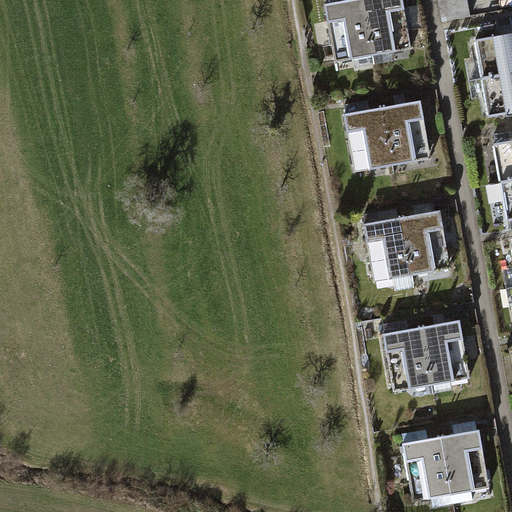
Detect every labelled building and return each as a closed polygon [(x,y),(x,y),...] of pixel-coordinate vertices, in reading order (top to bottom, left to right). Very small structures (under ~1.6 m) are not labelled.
[(360,0),(321,0),(332,68),(371,62),(360,0)] [(407,56),(397,0),(360,0),(371,62),(407,56)] [(440,0),(444,23),(474,18),(470,0),(440,0)] [(511,25),(470,33),(477,74),(511,67),(511,25)] [(511,67),(477,74),(484,115),(511,109),(511,67)] [(427,166),(415,95),(377,102),(389,172),(427,166)] [(377,102),(339,108),(351,179),(389,172),(377,102)] [(511,133),(487,138),(496,180),(511,177),(511,133)] [(511,177),(496,180),(502,218),(511,216),(511,177)] [(445,276),(433,206),(398,212),(410,281),(445,276)] [(398,212),(360,218),(370,288),(410,281),(398,212)] [(455,315),(419,320),(430,390),(466,384),(455,315)] [(419,320),(377,327),(388,397),(430,390),(419,320)] [(477,425),(436,431),(447,503),(490,496),(477,425)] [(436,431),(399,437),(410,508),(447,503),(436,431)]
